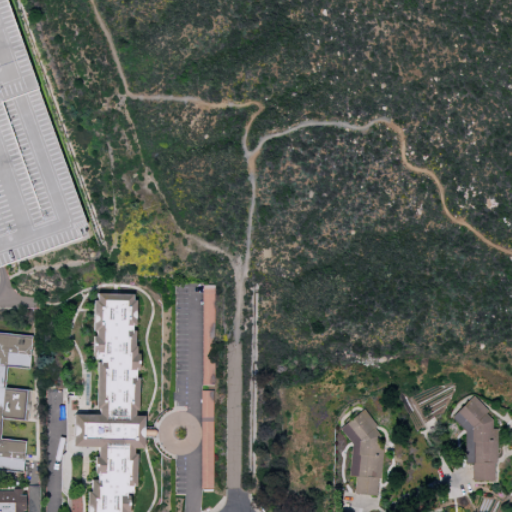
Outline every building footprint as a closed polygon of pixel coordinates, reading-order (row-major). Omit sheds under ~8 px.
[(0,262),(82,236),(5,0),(0,0),(0,47),(16,67),(55,189),(56,189),(60,201),(47,205),(46,208),(53,211),(17,223),(15,215),(15,203),(23,187),(14,176),(4,184),(0,197),(5,211),(10,206),(5,235),(0,229),(0,262)] [(201,386),(213,386),(212,286),(200,286),(201,386)] [(96,415),(71,415),(72,448),(94,448),(95,480),(86,481),(86,511),(127,511),(127,486),(135,486),(134,449),(143,449),(142,416),(137,416),(136,374),(135,326),(134,326),(133,294),(92,295),(93,363),(94,363),(96,415)] [(31,335),(0,332),(0,465),(8,466),(13,452),(23,452),(23,442),(0,439),(0,421),(5,367),(28,369),(31,335)] [(212,391),(200,391),(199,490),(211,490),(212,391)] [(494,481),(495,431),(491,428),(491,417),(470,397),(450,418),(464,431),(463,464),(471,464),(470,481),(494,481)] [(350,446),(347,477),(354,478),(352,494),(376,497),(382,444),(374,432),(374,426),(362,410),(337,429),(350,446)] [(23,511),(24,491),(0,490),(0,511),(23,511)]
